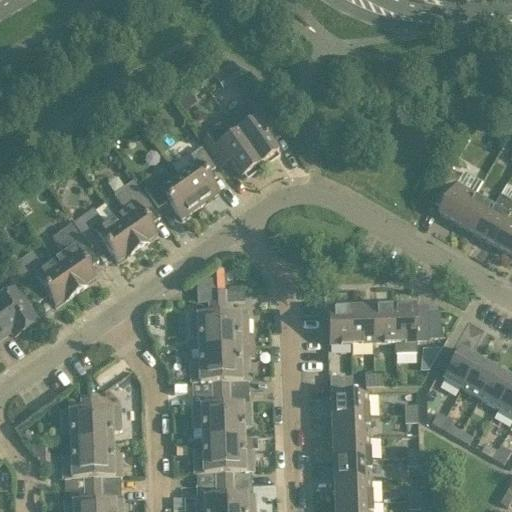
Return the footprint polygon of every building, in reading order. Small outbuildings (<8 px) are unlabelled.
[(213,79),(219,88),(238,75),(232,66),(213,79)] [(248,112),(244,107),(225,120),(259,168),(277,155),(261,132),(271,125),(257,106),(248,112)] [(205,135),(209,140),(201,145),(215,165),(224,158),(241,181),(259,168),(225,120),(205,135)] [(218,197),(204,178),(214,171),(200,151),(190,159),(194,165),(176,178),(199,210),(218,197)] [(439,218),(458,229),(476,198),(483,185),(465,173),(460,182),(450,176),(433,205),(443,211),(439,218)] [(166,185),(160,176),(150,183),(152,185),(143,191),(157,211),(167,204),(180,223),(199,210),(176,178),(166,185)] [(157,240),(140,216),(149,209),(132,184),(113,198),(123,212),(113,219),(137,254),(157,240)] [(458,229),(477,240),(495,208),(476,198),(458,229)] [(511,204),(502,198),(496,209),(495,208),(477,240),(496,250),(511,222),(511,204)] [(112,220),(102,226),(93,213),(93,212),(73,226),(90,250),(100,243),(117,267),(137,254),(113,219),(112,220)] [(511,259),(511,222),(496,250),(511,259)] [(62,255),(61,256),(51,263),(76,297),(95,283),(78,259),(88,252),(71,227),(51,241),(62,255)] [(76,297),(51,263),(41,270),(31,255),(12,269),(29,293),(39,287),(56,311),(76,297)] [(215,271),(216,295),(224,294),(223,271),(215,271)] [(0,340),(1,342),(10,335),(14,340),(37,324),(14,291),(0,300),(0,340)] [(224,306),(244,306),(243,293),(224,294),(216,295),(216,306),(218,352),(253,351),(252,340),(247,340),(246,317),(225,317),(224,306)] [(197,353),(218,352),(216,306),(208,306),(209,318),(188,319),(188,342),(197,342),(197,353)] [(392,358),(415,357),(414,346),(416,346),(428,345),(427,315),(414,316),(414,310),(392,311),(393,347),(392,347),(392,358)] [(372,348),(392,347),(393,347),(392,311),(370,312),(372,348)] [(350,348),(349,312),(326,313),(328,349),(350,348)] [(349,312),(350,348),(372,348),(370,312),(349,312)] [(249,385),(248,362),(253,362),(253,351),(218,352),(220,398),(228,397),(227,386),(249,385)] [(212,398),(220,398),(218,352),(197,353),(198,364),(189,364),(190,387),(211,387),(212,398)] [(442,382),(460,392),(476,364),(458,353),(442,382)] [(494,374),(476,364),(460,392),(478,403),(494,374)] [(511,384),(511,383),(494,374),(478,403),(496,413),(511,384)] [(373,392),(373,378),(363,378),(364,392),(373,392)] [(373,378),(373,392),(382,391),(382,378),(373,378)] [(331,421),(366,420),(366,398),(352,398),(351,381),(329,382),(331,421)] [(511,384),(496,413),(511,422),(511,384)] [(249,408),(228,408),(228,397),(220,398),(222,443),(242,442),(242,431),(250,431),(249,408)] [(191,410),(192,433),(192,444),(201,444),(222,443),(220,398),(212,398),(212,409),(191,410)] [(69,449),(90,448),(88,402),(80,403),(81,414),(60,415),(61,438),(69,438),(69,449)] [(90,448),(111,447),(110,436),(119,436),(118,412),(97,413),(96,402),(88,402),(90,448)] [(403,409),(403,419),(416,418),(416,409),(403,409)] [(436,416),(430,427),(430,428),(438,433),(445,421),(436,416)] [(403,428),(417,427),(416,418),(403,419),(403,428)] [(331,443),(367,442),(366,420),(331,421),(331,443)] [(444,435),(444,436),(456,442),(460,434),(459,433),(449,428),(444,435)] [(460,434),(456,442),(467,449),(468,449),(472,441),(460,434)] [(252,476),(251,454),(257,454),(256,441),(242,442),(222,443),(223,489),(231,488),(231,477),(252,476)] [(332,465),(368,463),(367,442),(331,443),(332,465)] [(194,478),(215,478),(215,489),(223,489),(222,443),(201,444),(201,455),(193,455),(194,478)] [(92,494),(100,493),(100,482),(121,481),(120,458),(111,458),(111,447),(90,448),(92,494)] [(84,494),(92,494),(90,448),(69,449),(70,460),(61,460),(62,484),(84,483),(84,494)] [(479,456),(490,462),(495,454),(489,451),(487,450),(484,448),(480,455),(479,456)] [(498,448),(495,454),(490,462),(503,469),(510,455),(498,448)] [(405,462),(418,461),(418,452),(404,453),(405,462)] [(418,461),(405,462),(405,471),(418,470),(418,461)] [(333,486),(369,485),(368,463),(332,465),(333,486)] [(334,508),(370,506),(369,485),(333,486),(334,508)] [(232,500),(231,488),(223,489),(224,511),(253,511),(253,499),(232,500)] [(224,511),(223,489),(215,489),(216,500),(195,501),(195,511),(224,511)] [(121,511),(122,504),(100,505),(100,493),(92,494),(92,511),(121,511)] [(92,511),(92,494),(84,494),(84,505),(63,506),(63,511),(92,511)] [(420,505),(419,495),(406,496),(406,505),(420,505)] [(511,502),(511,499),(505,495),(498,507),(507,511),(511,502)] [(172,511),(184,511),(184,502),(173,502),(172,511)]
